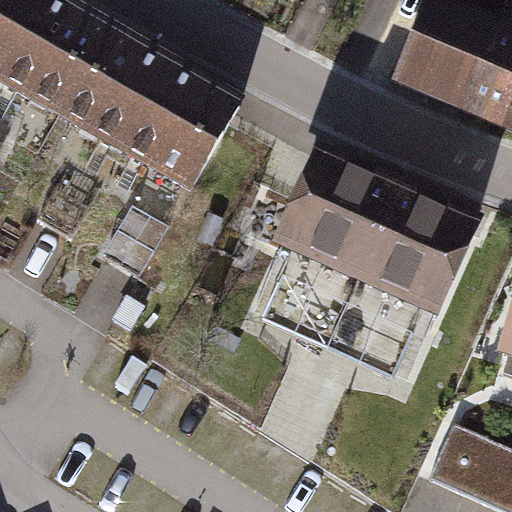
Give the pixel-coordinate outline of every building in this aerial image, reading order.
[(0,0),(0,79),(4,82),(50,0),(0,0)] [(59,0),(51,0),(4,82),(70,119),(119,33),(59,0)] [(511,35),(438,5),(406,82),(511,125),(511,35)] [(119,34),(70,119),(136,157),(184,71),(119,34)] [(185,71),(136,157),(204,196),(253,110),(185,71)] [(0,153),(10,135),(0,129),(0,153)] [(329,163),(289,250),(373,288),(413,201),(329,163)] [(102,189),(69,171),(41,222),(73,240),(102,189)] [(413,201),(373,288),(457,326),(497,239),(413,201)] [(172,229),(140,211),(111,262),(144,281),(172,229)] [(511,511),(511,454),(459,431),(436,483),(504,511),(511,511)]
